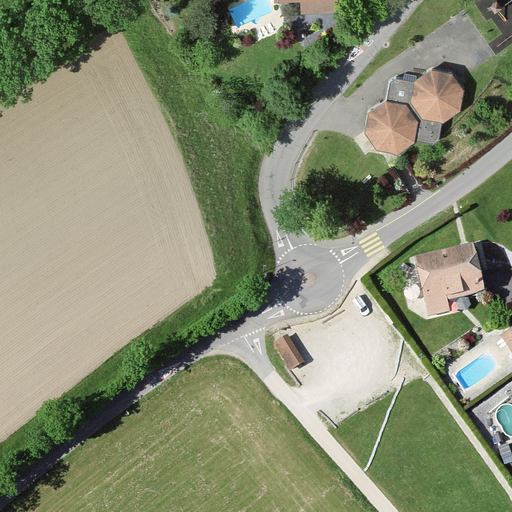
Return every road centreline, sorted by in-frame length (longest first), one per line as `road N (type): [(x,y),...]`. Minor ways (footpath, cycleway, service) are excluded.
road 1 (residential): [(310,283),(279,210),(282,147),(406,0)]
road 2 (unclassified): [(235,329),(169,367),(0,501)]
road 3 (residential): [(511,145),(310,283)]
road 4 (residential): [(390,511),(235,329)]
